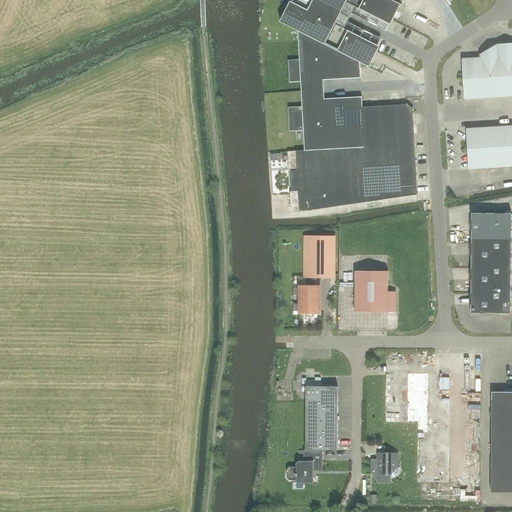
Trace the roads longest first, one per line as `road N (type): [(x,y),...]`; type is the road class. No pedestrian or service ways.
road 1 (unclassified): [(447,343),(429,63),(504,7)]
road 2 (unclassified): [(447,343),(293,344)]
